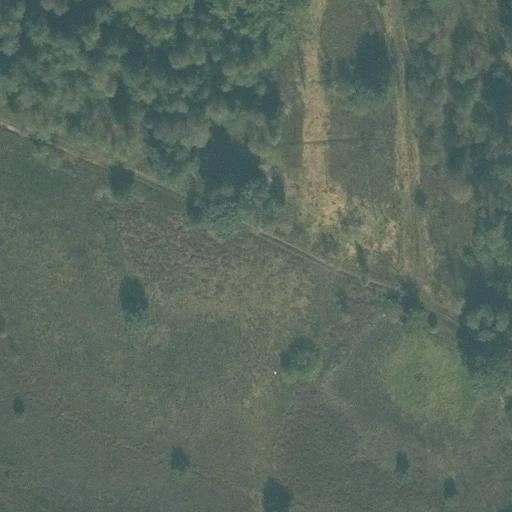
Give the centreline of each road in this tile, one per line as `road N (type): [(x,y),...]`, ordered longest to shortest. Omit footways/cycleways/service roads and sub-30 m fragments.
road 1 (track): [(511,359),(425,304),(0,120)]
road 2 (track): [(404,0),(425,304)]
